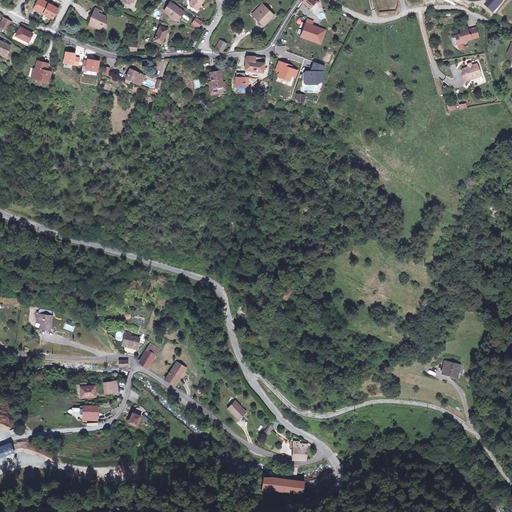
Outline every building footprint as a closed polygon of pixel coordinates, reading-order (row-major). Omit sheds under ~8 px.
[(60,9),(44,0),(39,0),(35,8),(55,19),(60,9)] [(192,0),(191,3),(195,6),(195,8),(199,10),(205,0),(192,0)] [(501,0),(487,0),(490,2),(487,5),(494,11),(503,2),(501,0)] [(184,12),(170,2),(164,11),(177,21),(184,12)] [(274,16),(262,5),(254,13),(259,18),(257,20),(264,26),(274,16)] [(99,12),(94,10),(92,16),(94,17),(91,23),(96,26),(95,28),(100,30),(102,25),(106,25),(106,17),(98,14),(99,12)] [(204,22),(198,18),(194,24),(200,28),(204,22)] [(13,23),(6,19),(1,27),(5,29),(9,31),(12,24),(13,23)] [(322,29),(306,23),(301,35),(317,41),(317,43),(321,44),(322,41),(319,40),(322,29)] [(168,29),(161,26),(155,39),(163,42),(168,29)] [(34,34),(22,27),(17,35),(30,42),(34,34)] [(470,39),(476,38),(474,29),(469,30),(468,27),(461,29),(462,33),(462,34),(457,35),(459,44),(464,42),(466,43),(469,39),(470,39)] [(220,40),(215,49),(222,52),(227,44),(220,40)] [(11,47),(0,41),(0,52),(7,56),(11,47)] [(76,54),(68,53),(66,63),(74,64),(79,65),(81,59),(76,58),(76,54)] [(256,57),(247,57),(245,70),(264,72),(265,63),(255,61),(256,57)] [(38,74),(37,78),(48,81),(51,71),(48,71),(44,70),(46,62),(37,60),(36,68),(37,68),(35,73),(38,74)] [(89,60),(89,61),(85,61),(83,71),(87,72),(88,70),(99,71),(100,62),(89,60)] [(298,70),(286,66),(287,63),(280,61),(279,63),(277,69),(281,70),(279,75),(290,79),(292,74),(296,76),(298,70)] [(322,81),(322,71),(325,65),(315,62),(311,72),(309,71),(309,73),(309,74),(307,74),(305,74),(305,82),(306,83),(313,83),(313,81),(322,81)] [(466,76),(471,79),(481,75),(478,64),(472,66),(469,67),(463,69),(464,73),(463,75),(466,76)] [(144,81),(142,80),(144,76),(131,71),(127,80),(128,80),(132,82),(142,86),(144,81)] [(221,71),(212,73),(212,81),(210,82),(211,94),(219,93),(218,91),(226,90),(225,82),(223,82),(221,71)] [(245,73),(236,73),(235,87),(248,88),(249,77),(245,77),(245,73)] [(164,80),(159,78),(155,89),(160,91),(164,80)] [(292,292),(285,287),(279,295),(285,300),(292,292)] [(38,314),(50,315),(51,310),(39,309),(38,312),(36,311),(36,317),(38,318),(38,314)] [(52,316),(50,315),(38,314),(38,318),(37,323),(42,323),(41,329),(50,330),(52,316)] [(63,328),(73,332),(75,326),(65,323),(63,328)] [(127,333),(124,343),(138,347),(141,338),(131,336),(131,334),(127,333)] [(158,348),(151,343),(146,349),(154,355),(158,348)] [(154,355),(146,349),(138,362),(146,367),(154,355)] [(458,378),(460,364),(443,360),(439,373),(458,378)] [(186,367),(177,361),(169,373),(178,379),(186,367)] [(174,385),(178,379),(169,373),(165,379),(174,385)] [(80,381),(81,385),(95,385),(95,395),(99,395),(99,382),(80,381)] [(111,389),(104,389),(105,394),(118,393),(116,382),(110,382),(111,389)] [(95,400),(95,395),(95,385),(81,385),(82,400),(95,400)] [(247,411),(236,400),(228,408),(239,419),(247,411)] [(96,408),(84,408),(84,419),(95,419),(95,418),(96,409),(96,408)] [(128,423),(137,427),(141,417),(133,413),(128,423)] [(308,444),(294,444),(293,457),(307,458),(308,444)] [(19,448),(0,454),(0,464),(22,456),(19,448)] [(303,484),(297,482),(289,481),(265,478),(265,482),(264,486),(262,490),(260,493),(268,493),(275,493),(276,492),(301,496),(303,490),(303,484)]
